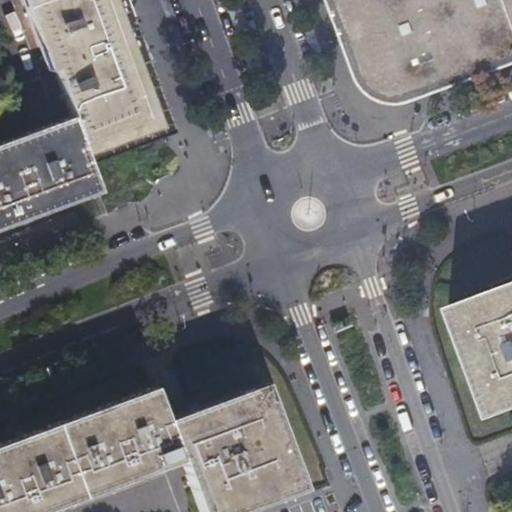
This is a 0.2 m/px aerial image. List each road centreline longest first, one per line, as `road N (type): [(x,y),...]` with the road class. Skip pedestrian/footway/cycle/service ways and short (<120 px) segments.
road 1 (tertiary): [(0,362),(280,257)]
road 2 (tertiary): [(451,511),(352,231)]
road 3 (tertiary): [(266,205),(0,312)]
road 4 (tertiary): [(280,257),(387,511)]
road 5 (tertiary): [(197,0),(266,205)]
road 6 (tertiary): [(332,179),(263,0)]
road 7 (tertiary): [(511,113),(332,179)]
road 8 (tertiary): [(352,231),(511,169)]
